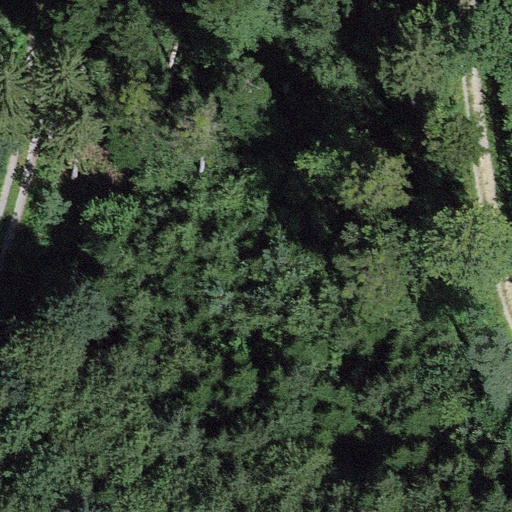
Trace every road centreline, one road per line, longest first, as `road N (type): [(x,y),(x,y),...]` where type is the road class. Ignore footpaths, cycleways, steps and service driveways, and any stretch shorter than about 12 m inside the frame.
road 1 (track): [(511,321),(486,217),(460,0)]
road 2 (track): [(0,228),(32,141),(47,0)]
